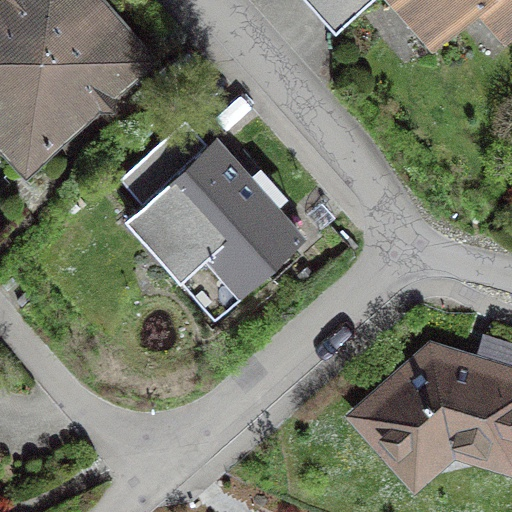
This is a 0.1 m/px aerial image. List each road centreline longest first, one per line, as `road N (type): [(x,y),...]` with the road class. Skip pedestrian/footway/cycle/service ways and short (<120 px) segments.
road 1 (residential): [(385,277),(326,186),(164,0)]
road 2 (residential): [(154,452),(385,277)]
road 3 (residential): [(154,452),(89,413),(0,311)]
road 4 (residential): [(385,277),(511,300)]
